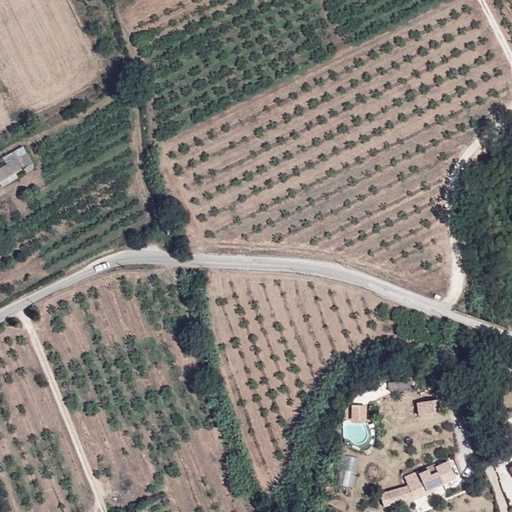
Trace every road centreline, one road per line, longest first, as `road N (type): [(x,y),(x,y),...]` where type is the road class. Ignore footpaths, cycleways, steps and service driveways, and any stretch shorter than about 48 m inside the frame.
road 1 (residential): [(0,317),(135,257),(350,275),(487,331),(511,333)]
road 2 (track): [(441,311),(460,278),(453,185),(472,150),(511,113)]
road 3 (track): [(511,366),(487,376),(467,410),(472,445),(505,511)]
